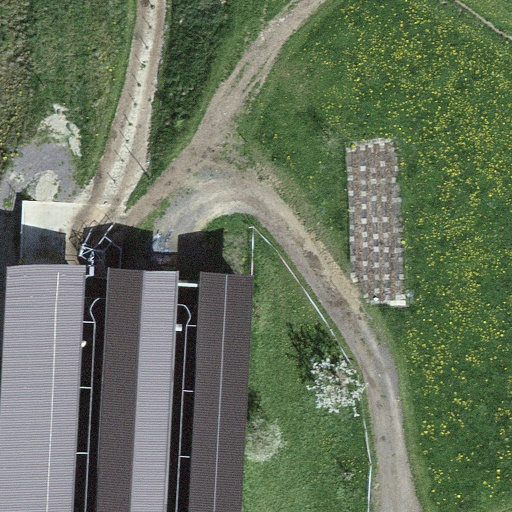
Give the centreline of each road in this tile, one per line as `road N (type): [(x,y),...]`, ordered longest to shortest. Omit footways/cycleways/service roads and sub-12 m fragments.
road 1 (track): [(151,0),(122,237),(195,157),(273,35),(310,0)]
road 2 (track): [(195,157),(318,259),(370,351),(395,511)]
